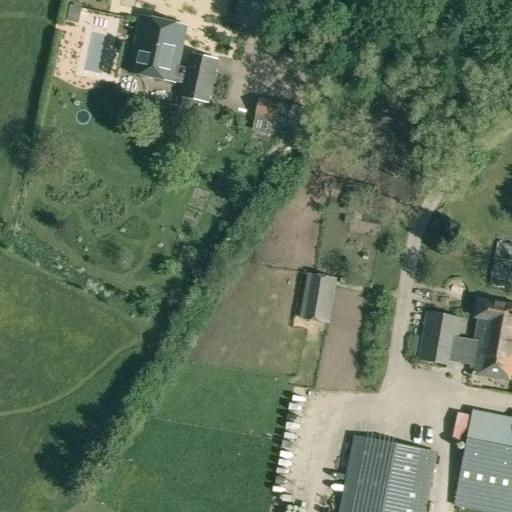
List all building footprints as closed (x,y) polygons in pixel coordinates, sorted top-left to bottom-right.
[(82,7),(70,5),(67,21),(78,23),(82,7)] [(181,96),(208,102),(218,60),(190,54),(187,67),(178,65),(187,25),(141,15),(129,72),(175,82),(176,74),(185,76),(181,96)] [(275,125),(303,131),(308,108),(281,102),(281,101),(260,96),(255,115),(276,120),(275,125)] [(334,278),(311,274),(303,319),(326,323),(334,278)] [(475,342),(511,348),(511,304),(478,299),(475,317),(479,318),(475,342)] [(422,334),(458,340),(462,316),(426,311),(422,334)] [(422,334),(418,360),(453,365),(454,356),(472,359),(471,369),(511,375),(511,348),(475,342),(458,340),(422,334)] [(511,511),(511,420),(472,413),(454,506),(486,511),(511,511)] [(338,511),(425,511),(437,451),(354,435),(338,511)]
